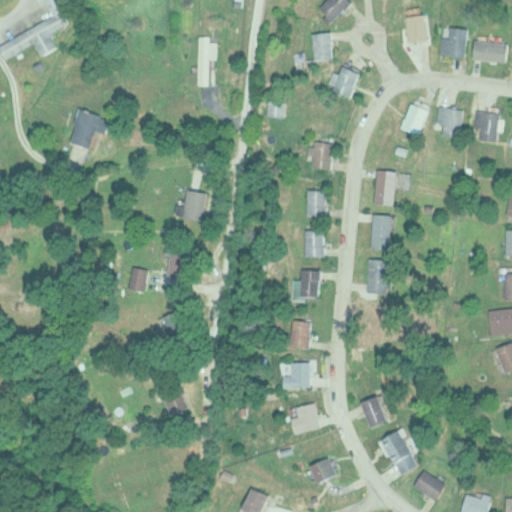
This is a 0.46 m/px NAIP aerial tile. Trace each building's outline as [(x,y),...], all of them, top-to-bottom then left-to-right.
[(35,43),(41,55),(56,47),(49,32),(69,22),(58,0),(44,0),(52,17),(0,42),(0,46),(6,58),(35,43)] [(333,21),(354,1),(353,0),(326,0),(319,7),(333,21)] [(430,39),(427,13),(408,15),(411,41),(430,39)] [(440,53),(467,56),(469,27),(452,25),(450,37),(441,36),(440,53)] [(335,32),(314,32),(314,58),(335,58),(335,32)] [(200,85),(211,85),(211,34),(200,34),(200,85)] [(508,60),(509,42),(476,39),(475,58),(508,60)] [(352,97),(364,73),(346,64),(333,87),(352,97)] [(404,126),(423,133),(432,108),(412,101),(404,126)] [(447,123),(444,132),(459,138),(468,111),(442,103),(437,120),(447,123)] [(110,117),(82,107),(69,139),(97,150),(110,117)] [(502,111),(476,110),(475,126),(483,126),(482,139),(500,140),(502,111)] [(313,166),(334,168),(336,141),(316,139),(313,166)] [(397,204),(401,170),(379,168),(375,202),(397,204)] [(205,220),(208,191),(189,189),(186,218),(205,220)] [(329,216),(329,189),(308,189),(308,216),(329,216)] [(395,248),(395,213),(373,213),(373,248),(395,248)] [(327,228),(307,228),(307,256),(327,256),(327,228)] [(391,292),(391,258),(369,258),(369,292),(391,292)] [(146,290),(148,269),(133,267),(131,288),(146,290)] [(296,279),(296,297),(322,297),(322,268),(304,268),(304,279),(296,279)] [(511,332),(511,308),(490,308),(490,333),(511,332)] [(315,320),(296,319),(294,346),(313,347),(315,320)] [(511,342),(498,347),(506,372),(511,369),(511,342)] [(288,375),(288,387),(316,387),(316,361),(294,361),(294,375),(288,375)] [(189,407),(176,383),(159,392),(173,417),(189,407)] [(391,422),(386,396),(367,400),(372,426),(391,422)] [(294,416),(299,434),(325,426),(318,402),(298,407),(300,414),(294,416)] [(424,464),(402,428),(384,439),(405,475),(424,464)] [(323,482),(340,475),(332,457),(315,465),(323,482)] [(450,484),(427,469),(417,485),(440,499),(450,484)] [(245,509),(249,511),(265,511),(274,497),(257,487),(245,509)] [(463,511),(468,511),(493,511),(497,499),(469,491),(463,511)]
